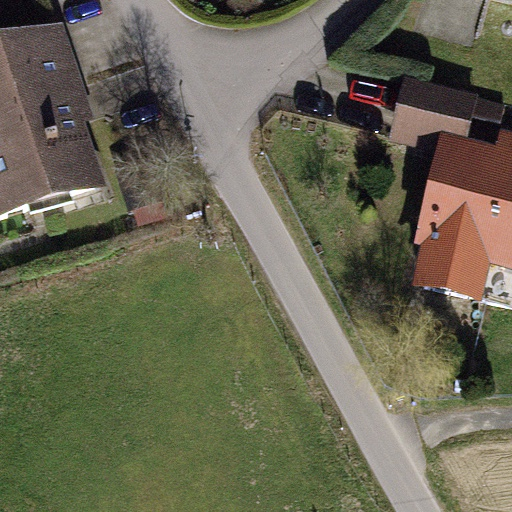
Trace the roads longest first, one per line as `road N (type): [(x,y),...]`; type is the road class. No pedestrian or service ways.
road 1 (tertiary): [(200,110),(450,511)]
road 2 (residential): [(200,110),(346,0)]
road 3 (tertiary): [(140,0),(200,110)]
